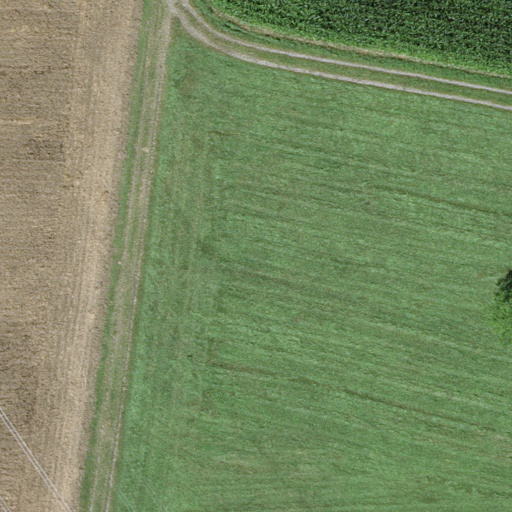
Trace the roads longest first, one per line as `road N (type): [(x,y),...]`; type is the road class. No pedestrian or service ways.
road 1 (track): [(152,0),(88,511)]
road 2 (track): [(511,110),(225,53),(182,24),(171,0)]
